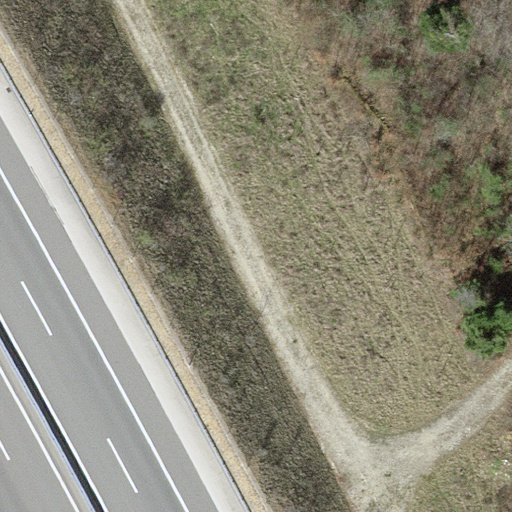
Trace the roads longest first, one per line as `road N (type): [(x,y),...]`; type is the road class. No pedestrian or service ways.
road 1 (track): [(381,511),(113,0)]
road 2 (motorway): [(147,511),(0,247)]
road 3 (track): [(511,365),(368,483)]
